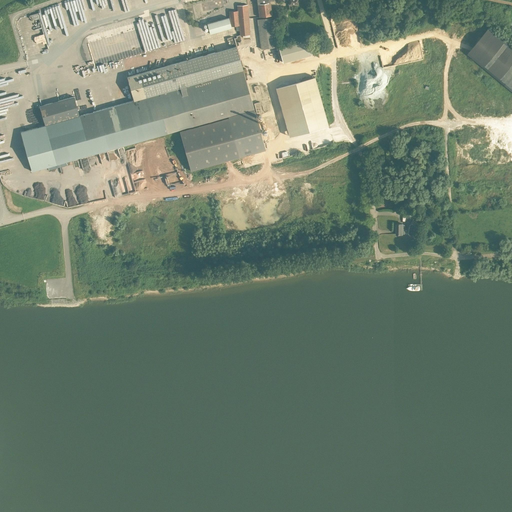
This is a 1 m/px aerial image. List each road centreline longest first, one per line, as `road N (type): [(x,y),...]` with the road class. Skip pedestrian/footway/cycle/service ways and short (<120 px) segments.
road 1 (unknown): [(262,75),(280,130),(266,178),(304,172),(401,125),(440,121)]
road 2 (unknown): [(440,121),(446,55),(435,34),(262,75)]
road 3 (unclassified): [(377,257),(370,182),(338,116),(319,0)]
road 4 (unclassified): [(183,0),(86,24),(57,52),(21,64)]
